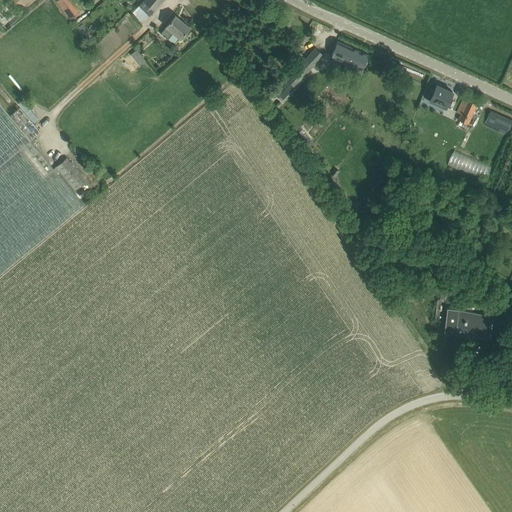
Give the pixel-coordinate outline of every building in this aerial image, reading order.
[(72,0),(56,0),(69,18),(80,11),(72,0)] [(164,0),(144,0),(143,2),(154,11),(164,0)] [(154,11),(143,2),(139,7),(149,16),(154,11)] [(161,33),(168,38),(173,32),(181,38),(189,27),(175,15),(166,26),(167,26),(161,33)] [(82,24),(76,28),(83,37),(88,33),(82,24)] [(331,55),(362,70),(369,55),(337,41),(331,55)] [(131,54),(139,65),(146,60),(138,49),(131,54)] [(280,84),(289,92),(316,61),(307,54),(280,84)] [(430,87),(425,97),(428,99),(428,100),(446,109),(454,91),(436,83),(434,88),(430,87)] [(458,119),(468,124),(477,103),(463,97),(456,112),(460,114),(458,119)] [(0,276),(85,206),(32,142),(42,133),(21,107),(11,116),(0,103),(0,276)] [(323,103),(318,107),(322,112),(327,107),(323,103)] [(484,125),(507,135),(511,122),(511,117),(491,109),(484,125)] [(67,158),(57,167),(60,171),(75,189),(86,180),(67,158)] [(445,332),(468,335),(490,338),(494,306),(475,303),(474,305),(460,303),(460,309),(448,308),(445,332)]
